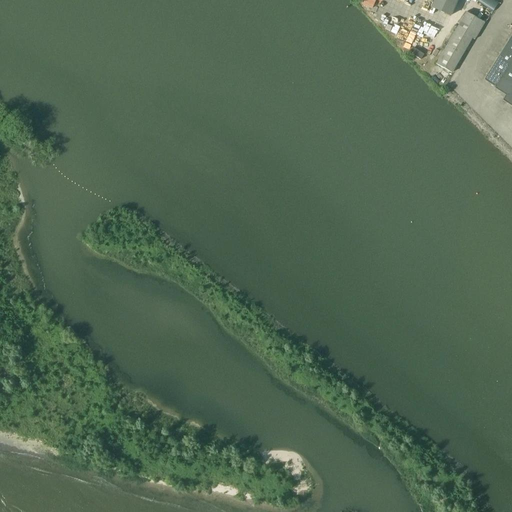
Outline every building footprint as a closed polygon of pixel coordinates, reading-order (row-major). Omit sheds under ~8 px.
[(433,0),(430,7),(450,16),(450,14),(455,0),(433,0)] [(492,0),(474,0),(474,1),(491,12),(497,3),(492,0)] [(474,40),(484,23),(466,12),(435,64),(451,73),(471,38),(474,40)] [(511,33),(482,81),(507,96),(503,101),(511,106),(511,33)] [(413,48),(409,53),(420,60),(423,55),(413,48)]
